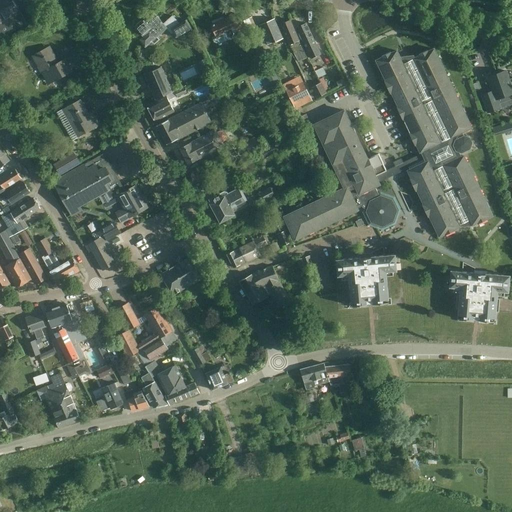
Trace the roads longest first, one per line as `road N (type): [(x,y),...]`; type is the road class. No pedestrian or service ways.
road 1 (unclassified): [(0,449),(169,411),(283,366)]
road 2 (tertiary): [(205,239),(99,47),(86,0)]
road 3 (tertiary): [(283,366),(373,349),(511,353)]
road 4 (unclassified): [(96,289),(0,126)]
road 5 (residential): [(228,278),(364,228)]
road 6 (track): [(209,398),(150,272)]
road 7 (residential): [(96,289),(150,272),(205,239)]
